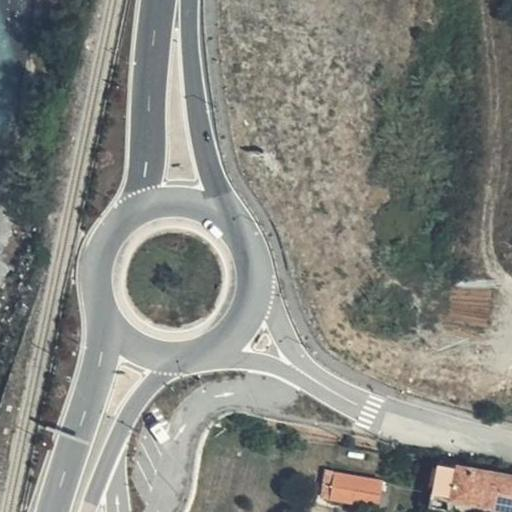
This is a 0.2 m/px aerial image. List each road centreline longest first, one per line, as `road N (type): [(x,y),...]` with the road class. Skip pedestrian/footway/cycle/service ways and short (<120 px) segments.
road 1 (unclassified): [(305,376),(426,433),(511,451)]
road 2 (primary): [(221,212),(183,0)]
road 3 (primary): [(163,0),(135,211)]
road 4 (primary): [(110,325),(54,511)]
road 5 (primary): [(88,511),(131,414),(179,361)]
road 6 (primary): [(135,211),(98,263),(100,306),(110,325)]
